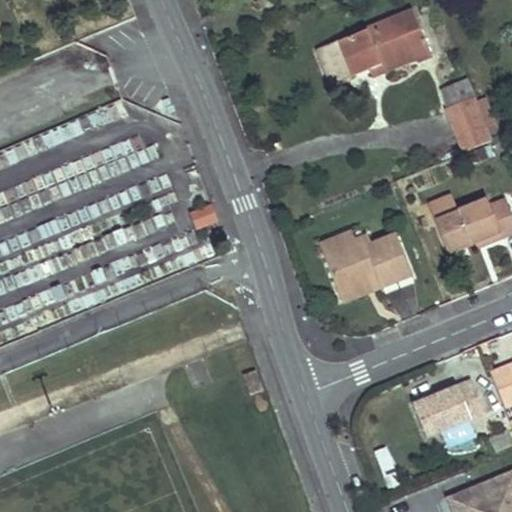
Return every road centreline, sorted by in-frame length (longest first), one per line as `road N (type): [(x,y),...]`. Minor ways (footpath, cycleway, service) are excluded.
road 1 (residential): [(305,394),(244,202),(164,0)]
road 2 (residential): [(305,394),(511,310)]
road 3 (residential): [(348,511),(305,394)]
